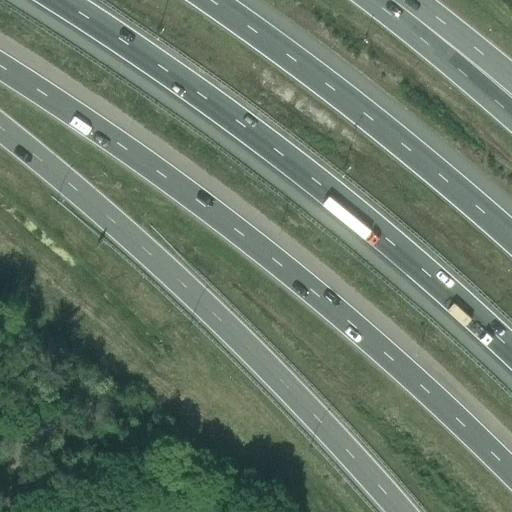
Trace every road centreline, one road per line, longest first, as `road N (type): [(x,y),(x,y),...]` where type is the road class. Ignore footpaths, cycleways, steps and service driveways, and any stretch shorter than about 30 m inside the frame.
road 1 (trunk): [(0,69),(178,186),(310,290),(511,478)]
road 2 (motorway): [(54,0),(287,162),(511,354)]
road 3 (trunk): [(0,134),(229,332),(397,511)]
road 4 (motorway): [(511,242),(204,0)]
road 5 (trunk): [(511,118),(379,0)]
road 6 (trunk): [(511,83),(389,0)]
